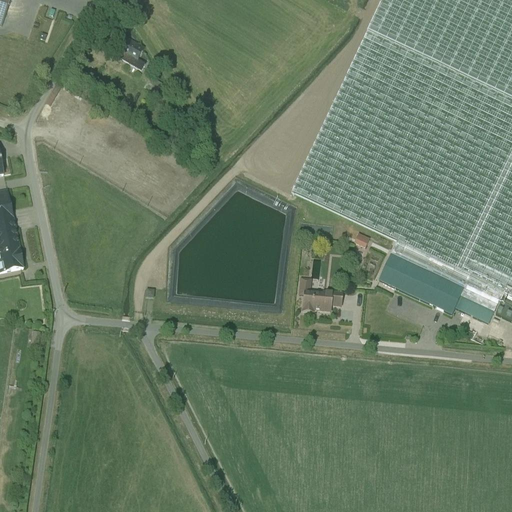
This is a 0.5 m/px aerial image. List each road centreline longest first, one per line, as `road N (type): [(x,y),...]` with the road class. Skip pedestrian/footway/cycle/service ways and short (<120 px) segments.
road 1 (unclassified): [(511,363),(140,326)]
road 2 (unclassified): [(140,326),(234,511)]
road 3 (unclassified): [(33,511),(60,319)]
road 4 (unclassified): [(60,319),(25,133)]
road 5 (unclassified): [(25,133),(103,0)]
